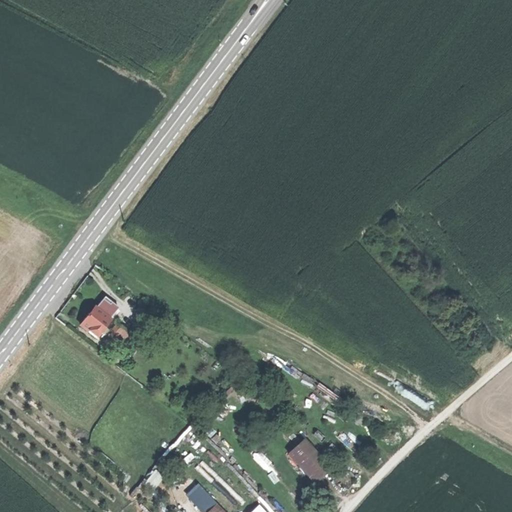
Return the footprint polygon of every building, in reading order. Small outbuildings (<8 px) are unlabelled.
[(87,316),(80,324),(96,337),(100,332),(104,327),(110,319),(94,307),(87,316)] [(110,330),(114,333),(119,326),(116,323),(110,330)] [(114,333),(111,336),(117,341),(125,330),(119,326),(114,333)] [(134,338),(125,330),(117,341),(126,348),(128,346),(134,338)] [(141,343),(134,338),(128,346),(135,352),(141,343)] [(288,454),(314,483),(330,469),(304,439),(288,454)] [(193,494),(199,488),(187,475),(181,481),(193,494)]
